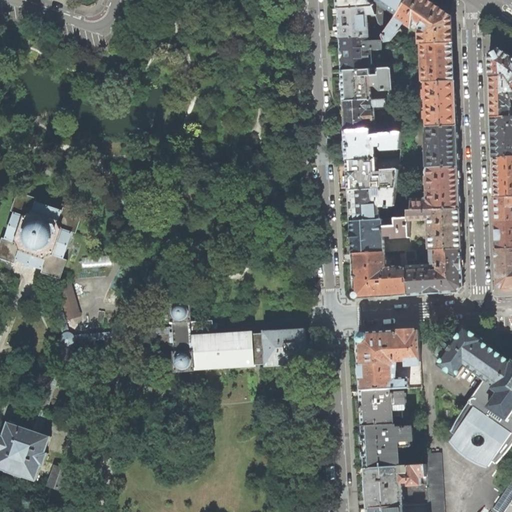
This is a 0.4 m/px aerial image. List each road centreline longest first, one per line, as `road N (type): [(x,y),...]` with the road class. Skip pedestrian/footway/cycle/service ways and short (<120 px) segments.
road 1 (unclassified): [(312,0),(330,317)]
road 2 (residential): [(483,0),(471,24),(482,307)]
road 3 (unclassified): [(330,317),(340,511)]
road 4 (residential): [(482,307),(330,317)]
road 5 (residential): [(14,0),(98,28),(117,0)]
